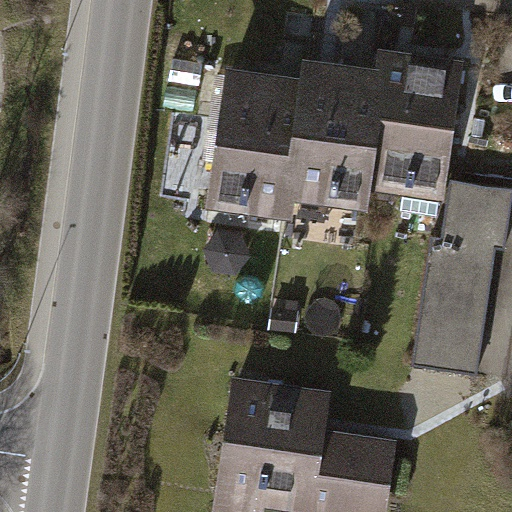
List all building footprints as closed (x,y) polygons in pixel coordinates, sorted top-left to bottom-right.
[(377,46),(374,64),(365,124),(376,125),(367,188),(442,200),(463,59),(377,46)] [(364,206),(367,188),(376,125),(365,124),(374,64),(297,53),(294,73),(284,136),(300,138),(291,196),(364,206)] [(288,217),(291,196),(300,138),(284,136),(294,73),(223,63),(202,204),(288,217)] [(430,236),(411,365),(475,374),(494,247),(503,248),(511,188),(511,187),(450,179),(442,237),(430,236)] [(333,387),(234,372),(213,511),(220,511),(265,511),(267,505),(314,511),(387,511),(398,436),(327,426),(333,387)]
